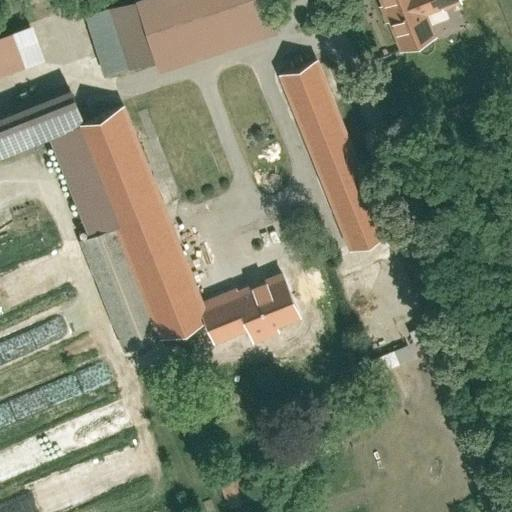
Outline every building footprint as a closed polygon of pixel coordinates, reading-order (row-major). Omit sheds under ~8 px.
[(281,0),(114,0),(90,7),(108,72),(166,56),(168,63),(290,28),(281,0)] [(383,0),(401,50),(443,35),(438,23),(451,18),(445,3),(454,0),(383,0)] [(41,19),(0,34),(0,73),(54,53),(41,19)] [(287,73),(355,245),(394,229),(326,58),(287,73)] [(295,268),(206,299),(137,101),(97,115),(89,92),(0,123),(0,157),(59,137),(93,233),(88,235),(127,347),(208,318),(216,340),(256,326),(260,339),(314,320),(295,268)] [(225,481),(231,506),(251,502),(245,476),(225,481)]
